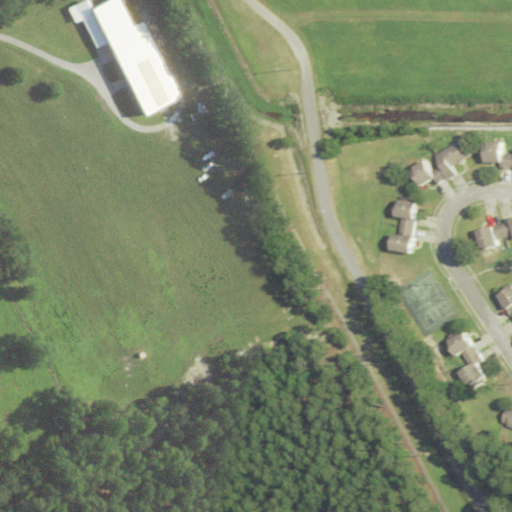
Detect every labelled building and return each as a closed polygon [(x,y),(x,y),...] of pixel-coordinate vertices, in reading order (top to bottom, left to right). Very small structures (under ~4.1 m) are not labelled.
[(86,10),(104,0),(114,0),(128,27),(139,21),(156,55),(145,60),(166,103),(140,116),(103,43),(94,48),(78,16),(87,12),(86,10)] [(466,161),(466,162),(461,165),(460,164),(454,168),(459,176),(450,181),(449,179),(439,185),(436,180),(424,188),(422,185),(419,187),(411,174),(417,170),(416,169),(428,162),(434,172),(443,166),(437,156),(458,144),(459,145),(464,142),(472,157),(466,161)] [(511,155),(511,170),(503,170),(503,164),(488,164),(488,161),(483,161),(483,146),(491,146),(491,143),(505,144),(505,155),(511,155)] [(415,255),(393,252),(395,235),(401,236),(404,219),(399,218),(401,204),(403,205),(403,201),(406,201),(407,198),(415,199),(415,203),(420,204),(415,239),(417,239),(415,255)] [(511,237),(499,242),(501,247),(484,252),(484,250),(481,251),(476,236),(479,235),(478,233),(511,223),(511,237)] [(511,315),(501,297),(511,290),(511,315)] [(466,333),(474,347),(475,346),(480,354),(485,363),(480,366),(488,379),(485,381),(487,384),(474,391),(471,386),(469,387),(462,375),(472,369),(463,355),(458,358),(451,347),(453,346),(451,342),(449,339),(461,332),(463,335),(466,333)] [(511,430),(508,429),(509,426),(503,424),(509,408),(511,409),(511,430)]
